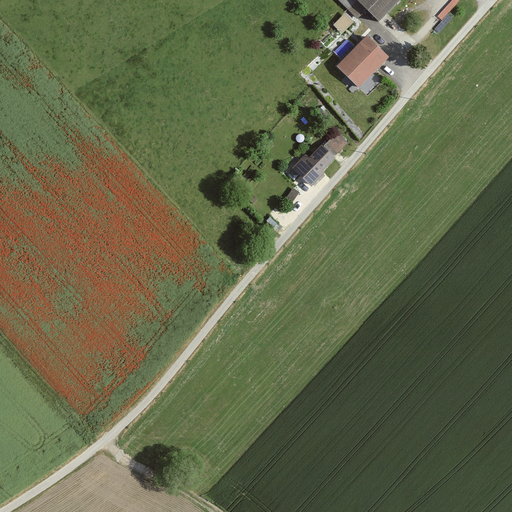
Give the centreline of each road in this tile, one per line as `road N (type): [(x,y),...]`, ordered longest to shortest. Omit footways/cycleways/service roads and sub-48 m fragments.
road 1 (residential): [(492,0),(146,403),(1,511)]
road 2 (track): [(227,511),(103,441)]
